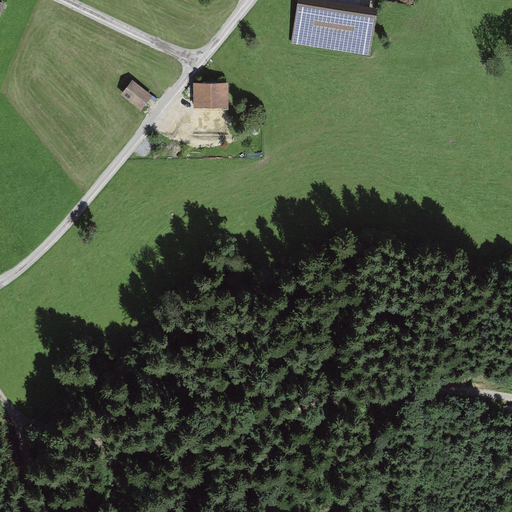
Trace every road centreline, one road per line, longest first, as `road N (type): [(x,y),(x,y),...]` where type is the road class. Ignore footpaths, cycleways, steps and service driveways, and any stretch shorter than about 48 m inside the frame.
road 1 (track): [(0,395),(21,420),(112,446),(177,446),(292,405),(421,391),(511,400)]
road 2 (residential): [(0,283),(93,193),(199,63)]
road 3 (residential): [(64,0),(199,63)]
